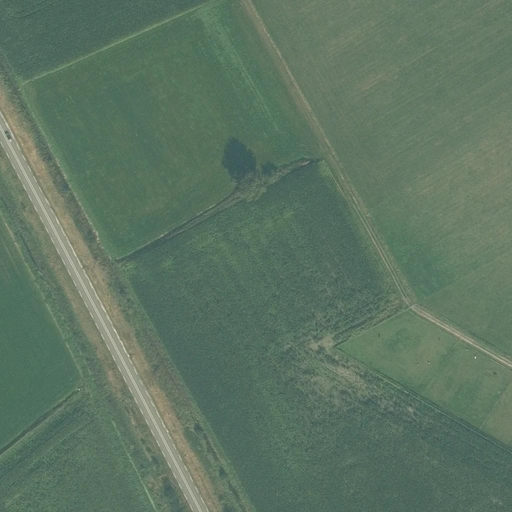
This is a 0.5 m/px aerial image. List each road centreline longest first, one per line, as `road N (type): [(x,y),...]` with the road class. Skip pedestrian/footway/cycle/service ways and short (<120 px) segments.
road 1 (track): [(240,0),(407,305),(511,366)]
road 2 (primary): [(200,511),(0,129)]
